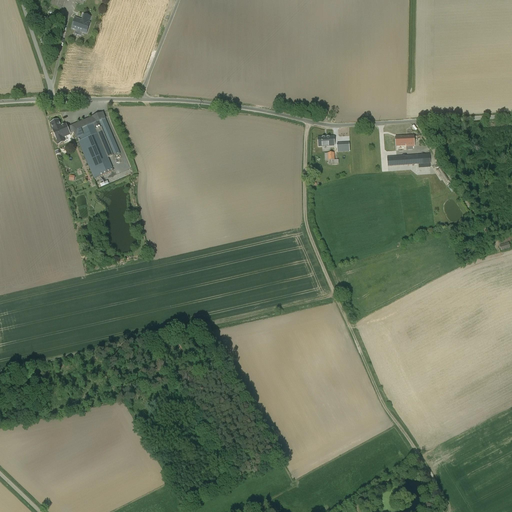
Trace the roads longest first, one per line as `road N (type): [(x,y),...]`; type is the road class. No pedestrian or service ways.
road 1 (unclassified): [(52,98),(179,99),(329,125),(511,116)]
road 2 (track): [(448,511),(450,502),(376,385),(312,235),(309,121)]
road 3 (track): [(0,372),(336,295)]
